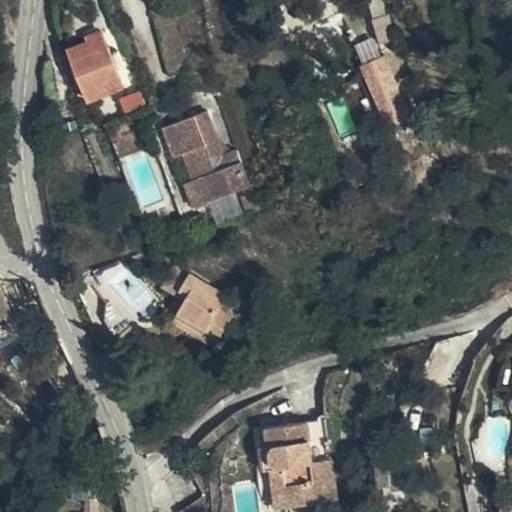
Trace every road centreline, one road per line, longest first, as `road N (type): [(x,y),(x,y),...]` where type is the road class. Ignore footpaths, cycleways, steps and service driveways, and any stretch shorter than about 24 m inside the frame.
road 1 (tertiary): [(137,511),(120,429),(47,258),(29,194),(24,102),(34,0)]
road 2 (unknown): [(131,478),(167,461),(256,388),(302,365),(511,302)]
